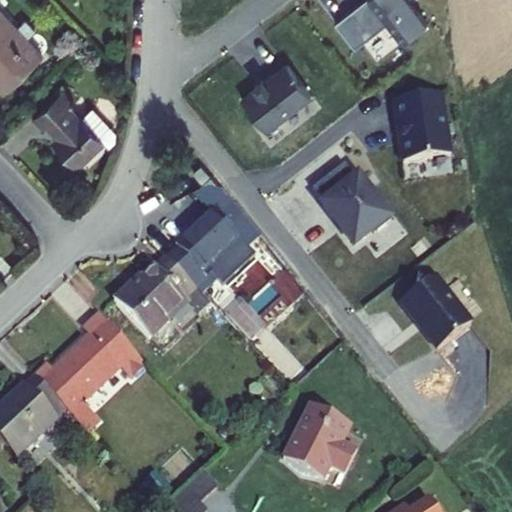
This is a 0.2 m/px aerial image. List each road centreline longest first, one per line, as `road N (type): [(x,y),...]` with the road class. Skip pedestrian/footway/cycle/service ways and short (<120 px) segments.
road 1 (residential): [(154,90),(198,132),(391,376)]
road 2 (residential): [(71,248),(121,198),(154,90)]
road 3 (residential): [(157,65),(204,49),(267,0)]
